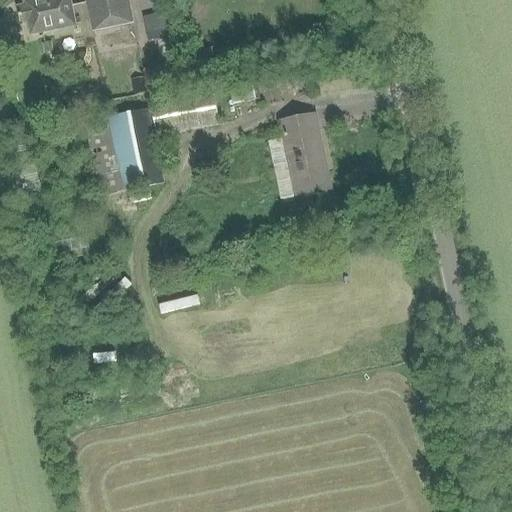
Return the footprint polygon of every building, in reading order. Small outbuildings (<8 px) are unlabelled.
[(30,35),(75,26),(69,0),(25,0),(23,1),(24,6),(17,7),(21,24),(28,23),(30,35)] [(84,0),(91,32),(133,23),(127,0),(84,0)] [(171,36),(168,12),(147,15),(150,39),(171,36)] [(257,84),(229,88),(232,104),(259,100),(257,84)] [(149,101),(156,138),(220,126),(213,90),(149,101)] [(148,109),(85,123),(102,197),(164,183),(148,109)] [(280,200),(296,197),(330,190),(314,115),(280,122),(284,138),(268,142),(280,200)] [(14,193),(27,190),(39,187),(28,143),(3,149),(14,193)] [(148,189),(128,193),(131,204),(150,199),(148,189)] [(58,263),(54,242),(39,245),(43,266),(58,263)] [(164,314),(204,303),(201,293),(161,304),(164,314)]
